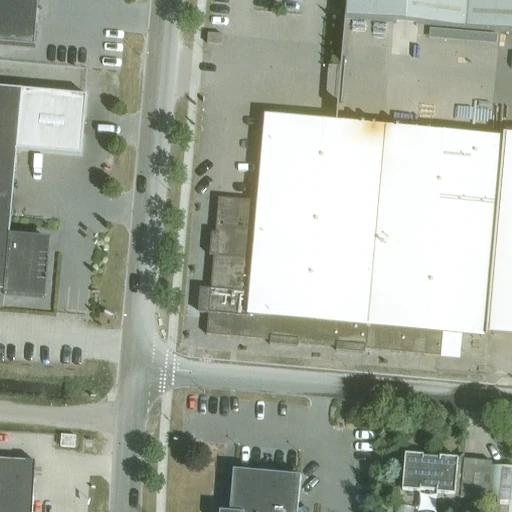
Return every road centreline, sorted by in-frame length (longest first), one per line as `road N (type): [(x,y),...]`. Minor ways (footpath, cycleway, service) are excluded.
road 1 (unclassified): [(134,366),(511,400)]
road 2 (secondary): [(134,366),(166,0)]
road 3 (unclassified): [(0,412),(128,421)]
